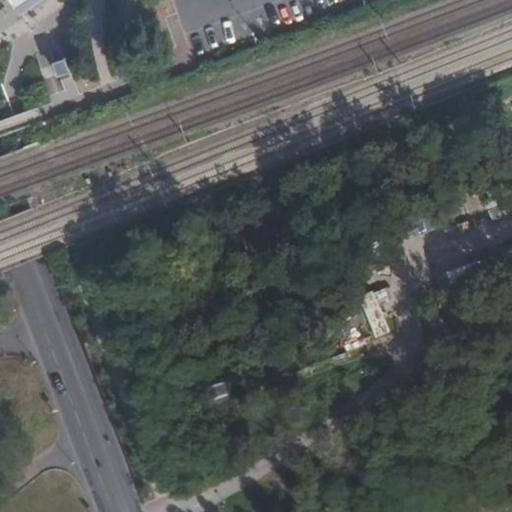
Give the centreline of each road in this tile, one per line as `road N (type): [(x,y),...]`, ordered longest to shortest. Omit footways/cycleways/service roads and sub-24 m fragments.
road 1 (secondary): [(122,511),(0,193)]
road 2 (unknown): [(426,334),(421,272),(434,259),(511,230)]
